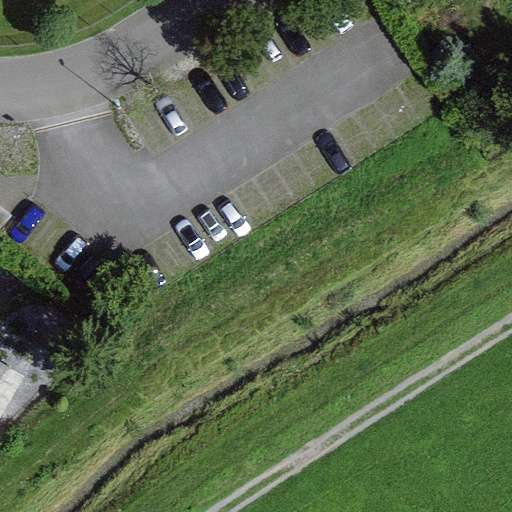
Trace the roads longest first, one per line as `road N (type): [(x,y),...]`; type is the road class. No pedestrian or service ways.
road 1 (track): [(511,334),(237,511)]
road 2 (residential): [(0,89),(111,69),(223,0)]
